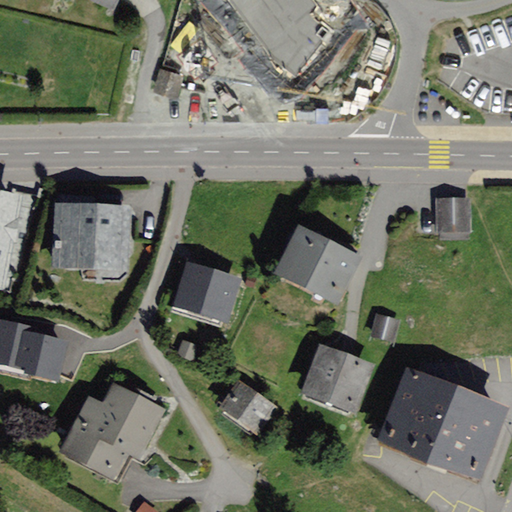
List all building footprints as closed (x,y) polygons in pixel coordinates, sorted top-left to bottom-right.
[(274,15),(281,0),(203,0),(256,25),(262,10),(274,15)] [(175,93),(180,77),(163,71),(157,88),(175,93)] [(466,200),(432,199),(432,233),(466,233),(466,200)] [(0,278),(0,279),(15,203),(0,200),(0,278)] [(124,210),(50,208),(48,271),(122,273),(124,210)] [(349,261),(283,230),(262,275),(328,306),(349,261)] [(241,284),(171,263),(157,307),(227,328),(241,284)] [(393,322),(367,313),(359,337),(385,346),(393,322)] [(42,337),(0,327),(0,371),(32,379),(42,337)] [(365,370),(308,347),(288,397),(345,419),(365,370)] [(496,413),(392,374),(364,447),(469,486),(496,413)] [(271,412),(230,383),(207,414),(249,443),(271,412)] [(79,402),(49,453),(106,483),(149,412),(142,408),(144,401),(118,389),(114,395),(103,389),(92,409),(79,402)]
